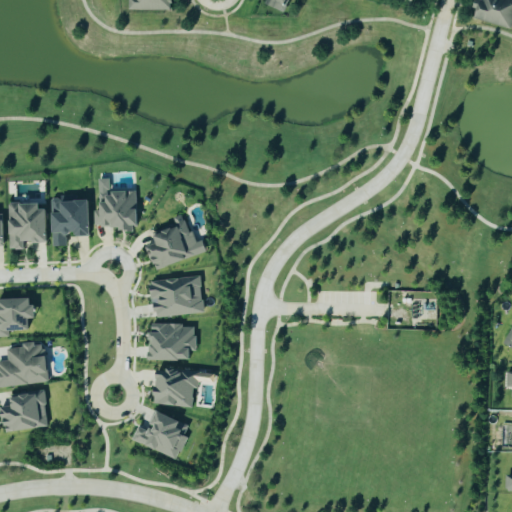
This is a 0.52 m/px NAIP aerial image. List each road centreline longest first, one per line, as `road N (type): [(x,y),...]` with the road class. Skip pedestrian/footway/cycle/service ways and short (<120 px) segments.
road 1 (residential): [(214,511),(248,431),(262,287),(292,240),(392,171),(417,116),(448,0)]
road 2 (residential): [(0,275),(90,272),(111,284),(121,352),(112,394)]
road 3 (tertiary): [(197,511),(89,485),(0,493)]
